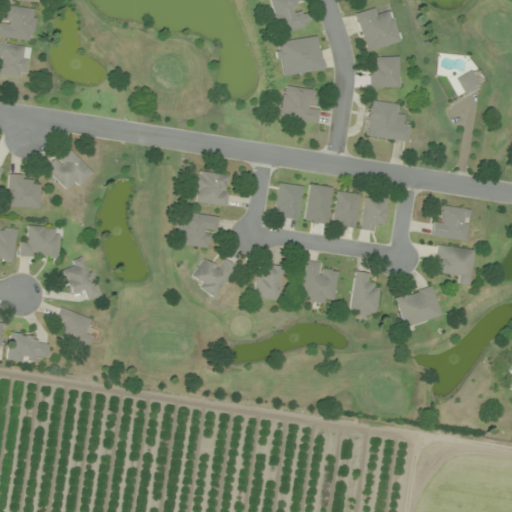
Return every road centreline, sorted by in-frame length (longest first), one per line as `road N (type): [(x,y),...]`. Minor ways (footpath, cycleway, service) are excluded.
road 1 (residential): [(0,112),(511,194)]
road 2 (residential): [(264,154),(253,234),(398,255),(409,178)]
road 3 (residential): [(334,165),(347,76),(327,0)]
